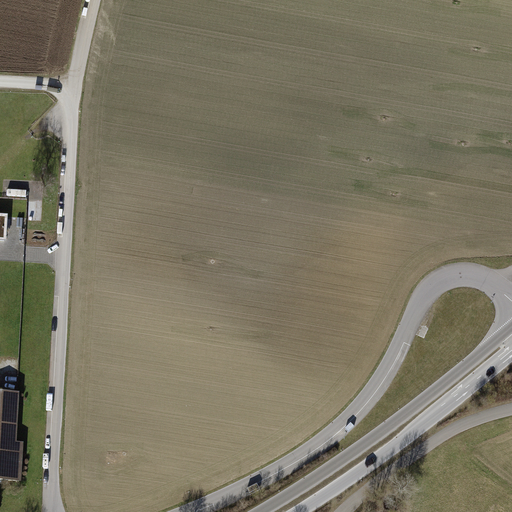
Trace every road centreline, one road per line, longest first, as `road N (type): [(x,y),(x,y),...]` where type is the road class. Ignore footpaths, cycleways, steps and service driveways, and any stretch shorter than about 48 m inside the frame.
road 1 (unclassified): [(93,0),(71,117),(53,511)]
road 2 (unclassified): [(180,511),(302,452),(347,417),(437,281),(482,278),(511,301)]
road 3 (secondary): [(511,327),(384,429),(260,511)]
road 4 (secondary): [(297,511),(431,420),(511,351)]
road 5 (residential): [(343,511),(460,426),(511,410)]
